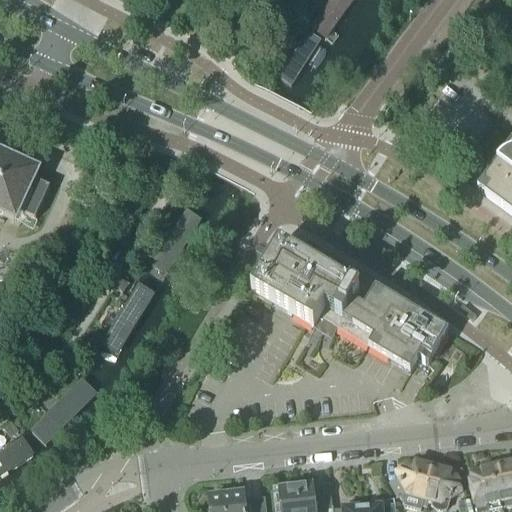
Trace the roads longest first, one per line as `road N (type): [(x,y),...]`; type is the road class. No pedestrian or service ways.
road 1 (secondary): [(46,67),(314,185),(511,314)]
road 2 (residential): [(161,466),(511,419)]
road 3 (secondary): [(330,163),(63,31)]
road 4 (secondary): [(511,278),(330,163)]
road 5 (residential): [(330,163),(444,0)]
road 6 (residential): [(48,511),(87,480),(161,466)]
